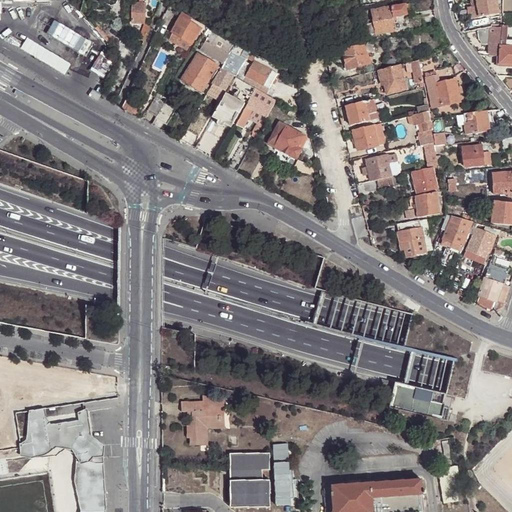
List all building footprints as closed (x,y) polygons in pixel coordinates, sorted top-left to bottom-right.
[(476,0),(477,5),(472,6),(468,7),(470,18),(492,15),(502,13),(502,12),(503,1),(498,2),(497,0),(476,0)] [(511,0),(502,0),(503,1),(502,12),(511,12),(511,0)] [(145,3),(133,2),(133,12),(132,22),(144,23),(145,3)] [(406,4),(392,7),(393,17),(407,14),(406,4)] [(174,10),(167,6),(162,17),(169,21),(174,10)] [(375,23),(376,33),(377,34),(396,30),(393,17),(392,7),(372,10),(375,23)] [(501,19),(511,20),(511,12),(502,12),(502,13),(501,19)] [(407,17),(410,32),(426,28),(422,14),(407,17)] [(204,32),(208,26),(189,16),(187,19),(181,15),(171,31),(191,43),(199,30),(204,32)] [(93,43),(56,21),(48,34),(85,56),(93,43)] [(501,25),(482,26),(481,42),(482,45),(489,45),(488,54),(490,56),(497,57),(499,57),(500,45),(500,39),(501,26),(501,25)] [(231,50),(235,42),(208,26),(204,32),(203,34),(208,37),(200,49),(224,63),(231,50)] [(500,39),(507,40),(508,26),(501,26),(500,39)] [(138,33),(136,38),(143,41),(148,29),(143,27),(140,33),(138,33)] [(365,46),(367,54),(374,52),(372,41),(370,42),(364,43),(365,46)] [(238,72),(250,51),(235,42),(231,50),(242,56),(234,69),(238,72)] [(364,43),(342,49),(347,69),(369,64),(367,54),(365,46),(364,43)] [(499,64),(511,64),(511,46),(507,46),(500,45),(499,57),(499,64)] [(272,70),(275,64),(250,51),(238,72),(236,75),(241,78),(249,64),(246,63),(249,59),(254,61),(243,82),(257,89),(271,98),(275,90),(270,88),(278,74),(272,70)] [(220,67),(197,54),(182,80),(201,91),(202,90),(205,92),(209,85),(206,83),(212,73),(215,75),(220,67)] [(415,83),(422,81),(419,60),(411,62),(415,83)] [(396,66),(378,70),(381,81),(383,81),(387,93),(406,88),(400,65),(396,66)] [(440,74),(440,78),(455,76),(454,65),(439,68),(440,74)] [(221,68),(212,84),(224,91),(233,75),(221,68)] [(432,107),(441,106),(436,83),(442,82),(440,78),(440,74),(437,75),(428,76),(426,77),(432,107)] [(252,98),(257,89),(243,82),(236,77),(231,86),(248,95),(252,98)] [(436,83),(441,106),(460,102),(459,94),(457,87),(456,79),(442,82),(436,83)] [(275,100),(271,98),(257,89),(252,98),(249,103),(236,125),(242,128),(251,110),(259,114),(265,118),(275,100)] [(227,93),(213,117),(220,121),(218,125),(224,128),(226,124),(232,127),(245,103),(227,93)] [(156,117),(166,100),(167,99),(157,94),(147,112),(156,117)] [(156,117),(156,118),(167,124),(177,106),(166,100),(156,117)] [(364,101),(345,106),(350,125),(369,121),(369,119),(364,101)] [(256,119),(259,114),(251,110),(242,128),(246,130),(253,117),(256,119)] [(416,115),(418,122),(418,123),(423,122),(431,120),(430,118),(429,111),(422,113),(416,115)] [(469,122),(465,123),(466,135),(485,132),(484,121),(488,121),(487,111),(468,113),(469,122)] [(416,115),(407,117),(409,124),(418,122),(416,115)] [(423,122),(425,131),(432,129),(431,120),(423,122)] [(276,127),(267,143),(280,150),(275,158),(287,164),(291,156),(296,159),(308,137),(282,123),(279,129),(276,127)] [(373,125),(352,131),(357,151),(377,146),(373,125)] [(423,144),(433,142),(434,142),(433,133),(432,129),(425,131),(417,133),(420,145),(423,144)] [(434,146),(445,144),(446,144),(444,132),(433,133),(434,142),(433,142),(434,146)] [(511,137),(502,138),(503,148),(511,147),(511,137)] [(424,153),(435,151),(434,146),(433,142),(423,144),(424,153)] [(435,151),(438,166),(443,164),(442,152),(445,152),(445,144),(434,146),(435,151)] [(462,147),(463,154),(478,153),(478,154),(483,153),(482,145),(462,147)] [(432,168),(438,166),(435,151),(424,153),(427,169),(432,168)] [(478,153),(463,154),(464,167),(479,166),(478,154),(478,153)] [(369,173),(370,181),(376,179),(391,176),(387,163),(395,161),(397,161),(395,154),(387,156),(366,160),(367,166),(369,173)] [(387,163),(391,176),(397,175),(395,161),(387,163)] [(437,189),(433,171),(432,168),(427,169),(412,172),(417,193),(437,189)] [(507,194),(511,194),(511,170),(492,172),(493,195),(507,194)] [(391,176),(376,179),(378,186),(392,183),(391,176)] [(415,196),(417,218),(439,214),(437,192),(415,196)] [(511,203),(495,202),(492,224),(511,225),(511,203)] [(393,216),(395,225),(396,225),(408,223),(406,214),(393,216)] [(462,247),(467,233),(471,222),(452,216),(447,232),(443,239),(462,247)] [(432,248),(426,220),(419,221),(421,229),(425,250),(432,248)] [(408,223),(396,225),(398,233),(421,229),(419,221),(408,223)] [(467,233),(473,235),(476,228),(478,224),(471,222),(467,233)] [(494,235),(494,233),(496,229),(486,227),(484,231),(494,235)] [(473,235),(460,263),(469,267),(472,260),(475,254),(486,258),(495,236),(494,235),(484,231),(476,228),(473,235)] [(421,229),(398,233),(401,251),(405,250),(407,258),(426,254),(425,250),(421,229)] [(443,239),(447,232),(442,230),(436,243),(441,244),(443,239)] [(462,247),(443,239),(441,244),(441,245),(444,246),(457,251),(460,252),(462,247)] [(447,267),(453,252),(446,249),(440,264),(447,267)] [(475,254),(472,260),(484,265),(487,259),(486,258),(475,254)] [(510,266),(490,259),(488,265),(488,266),(508,272),(510,266)] [(488,266),(487,268),(484,278),(483,278),(478,296),(496,302),(497,301),(503,302),(508,287),(504,286),(506,279),(508,280),(510,273),(508,272),(488,266)] [(442,405),(444,390),(394,382),(389,409),(447,418),(449,406),(442,405)] [(190,444),(203,445),(203,423),(217,423),(218,403),(210,403),(210,397),(202,397),(202,403),(180,403),(180,412),(185,411),(191,412),(191,417),(189,417),(190,425),(186,424),(186,438),(189,438),(189,443),(190,444)] [(203,423),(203,445),(203,446),(209,446),(209,429),(223,430),(223,401),(218,401),(218,403),(217,423),(203,423)] [(92,435),(89,412),(48,417),(45,406),(30,409),(27,438),(21,440),(22,452),(32,456),(55,456),(65,448),(77,454),(81,460),(75,461),(75,480),(81,510),(80,511),(105,511),(106,505),(102,455),(105,444),(92,435)] [(229,454),(229,476),(261,476),(262,471),(268,471),(269,454),(229,454)] [(458,470),(440,473),(446,507),(459,505),(455,481),(460,481),(458,470)] [(261,476),(229,476),(229,507),(269,508),(269,481),(262,480),(261,476)] [(424,511),(422,480),(325,486),(326,511),(424,511)]
